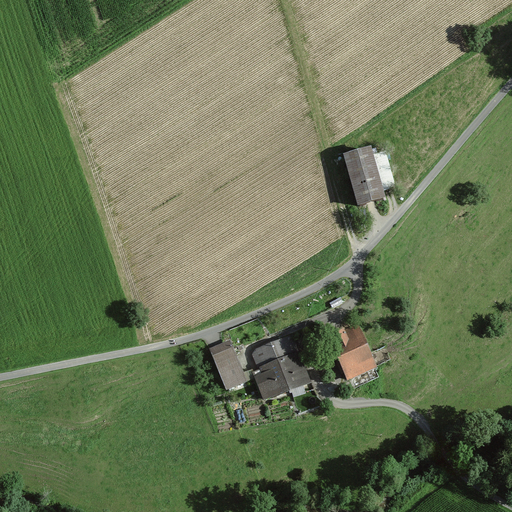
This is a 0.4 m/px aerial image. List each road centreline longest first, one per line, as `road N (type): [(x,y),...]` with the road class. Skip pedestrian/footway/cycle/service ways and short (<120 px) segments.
road 1 (track): [(281,0),(359,259),(358,291),(324,337),(319,376),(337,401),(408,410),(458,470),(511,508)]
road 2 (unclassified): [(0,376),(188,339),(304,294),(359,259),(511,85)]
